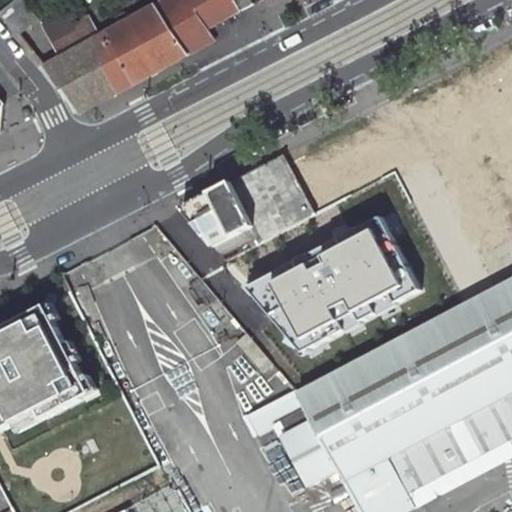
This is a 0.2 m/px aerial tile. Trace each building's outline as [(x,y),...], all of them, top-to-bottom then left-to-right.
[(166,0),(102,36),(90,14),(75,22),(69,11),(42,26),(61,59),(44,69),(82,113),(215,40),(208,28),(241,11),(234,0),(166,0)] [(254,5),(250,0),(234,0),(241,11),(254,5)] [(511,88),(494,52),(421,88),(505,253),(511,249),(511,88)] [(317,213),(286,155),(182,208),(216,247),(255,228),(262,242),(302,221),(317,213)] [(279,292),(303,338),(416,279),(384,219),(271,278),(279,292)] [(511,280),(465,305),(372,353),(298,392),(250,416),(259,434),(275,425),(282,421),(288,433),(283,436),(310,487),(329,476),(333,483),(344,478),(346,482),(361,511),(392,511),(412,502),(408,494),(511,439),(511,280)] [(0,429),(1,432),(39,413),(44,421),(84,400),(80,392),(90,387),(77,362),(73,364),(65,348),(69,346),(53,314),(44,318),(40,311),(0,331),(0,338),(1,341),(0,341),(0,429)] [(241,344),(265,373),(275,364),(250,335),(241,344)]
